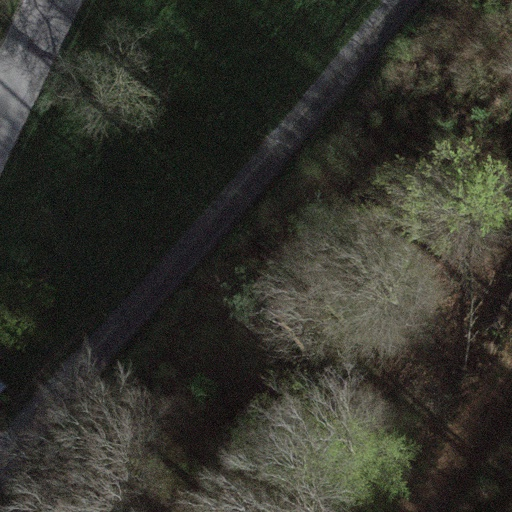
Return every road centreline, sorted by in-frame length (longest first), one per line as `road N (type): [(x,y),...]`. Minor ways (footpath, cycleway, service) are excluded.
road 1 (track): [(0,465),(12,439),(392,0)]
road 2 (unclassified): [(0,120),(55,0)]
